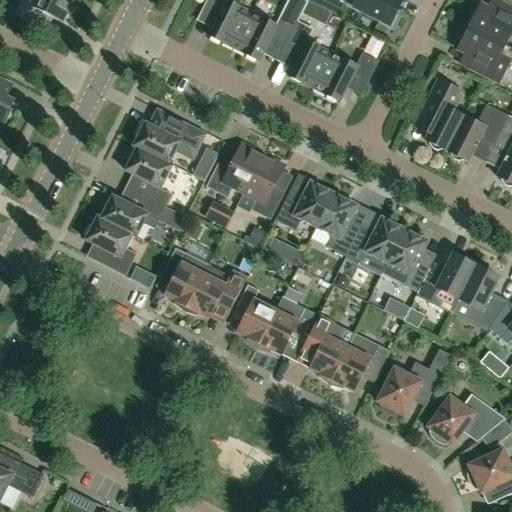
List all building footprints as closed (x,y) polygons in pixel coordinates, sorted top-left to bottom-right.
[(71,3),(64,0),(21,0),(14,15),(37,26),(43,14),(61,23),(71,3)] [(233,50),(251,14),(226,1),(227,0),(207,0),(206,5),(220,12),(208,37),(233,50)] [(389,26),(402,0),(357,0),(354,8),(389,26)] [(511,8),(495,0),(492,0),(488,9),(481,5),(478,11),(475,10),(466,26),(504,46),(509,36),(511,37),(511,8)] [(323,21),(327,12),(307,3),(304,11),(307,13),(306,15),(317,19),(317,18),(323,21)] [(276,26),(251,14),(233,50),(258,62),(271,38),(286,45),(297,23),(282,15),(276,26)] [(313,90),(331,54),(307,42),(313,30),(302,25),(290,47),(301,53),(288,77),(313,90)] [(498,84),(510,61),(499,55),(504,46),(466,26),(457,43),(461,45),(458,51),(465,54),(460,64),(498,84)] [(356,67),(331,54),(313,90),(339,103),(351,78),(366,86),(378,63),(362,55),(356,67)] [(13,102),(6,98),(12,87),(0,80),(0,126),(1,127),(2,125),(5,126),(13,110),(10,109),(13,102)] [(446,152),(464,118),(453,112),(463,94),(438,81),(414,127),(428,134),(425,141),(429,143),(430,147),(433,150),(436,151),(439,151),(443,150),(446,152)] [(494,148),(509,117),(486,106),(477,124),(464,118),(446,152),(450,154),(451,158),(454,160),(457,162),(460,162),(464,161),(468,163),(479,141),(494,148)] [(511,118),(509,117),(494,148),(508,155),(496,178),(501,180),(502,183),(504,186),(507,188),(510,187),(511,187),(511,118)] [(192,159),(205,134),(175,119),(167,135),(145,124),(133,147),(173,167),(173,166),(169,164),(176,151),(192,159)] [(243,195),(262,158),(252,153),(253,150),(242,145),(229,170),(218,165),(206,188),(227,199),(232,189),(243,195)] [(173,167),(133,147),(133,148),(136,149),(132,158),(129,156),(123,167),(126,169),(125,172),(149,184),(143,197),(165,208),(172,195),(161,189),(173,167)] [(272,164),(262,158),(243,195),(254,200),(249,210),(270,221),(284,194),(274,188),(285,167),(274,161),(272,164)] [(316,229),(333,195),(310,183),(301,201),(297,202),(287,197),(275,222),(296,232),(300,224),(304,223),(316,229)] [(346,258),(359,233),(349,229),(348,224),(357,206),(333,195),(316,229),(328,235),(330,239),(326,247),(346,258)] [(154,230),(165,208),(143,197),(136,209),(112,197),(111,200),(107,198),(101,209),(105,211),(101,219),(97,218),(136,238),(143,225),(154,230)] [(136,238),(97,218),(85,241),(109,254),(103,266),(125,278),(137,255),(126,250),(132,237),(136,239),(136,238)] [(387,265),(404,231),(381,219),(372,237),(368,238),(359,233),(346,258),(359,264),(363,257),(370,260),(375,258),(387,265)] [(255,227),(248,241),(259,247),(266,233),(255,227)] [(417,294),(429,269),(420,264),(419,260),(428,242),(404,231),(387,265),(399,271),(401,275),(397,283),(417,294)] [(184,313),(208,266),(175,249),(164,272),(175,277),(164,297),(174,303),(173,305),(183,312),(184,313)] [(458,301),(477,264),(463,257),(462,259),(462,260),(453,255),(444,273),(439,274),(429,269),(417,294),(416,297),(436,308),(437,307),(452,315),(459,301),(458,301)] [(489,330),(504,307),(492,301),(490,296),(499,279),(490,274),(491,271),(477,264),(458,301),(470,307),(472,312),(480,316),(476,323),(489,330)] [(230,277),(220,272),(208,266),(184,313),(186,314),(197,317),(198,315),(209,320),(219,300),(233,307),(246,279),(232,272),(230,277)] [(335,287),(344,292),(349,282),(340,277),(335,287)] [(276,311),(254,300),(259,292),(248,286),(236,309),(247,314),(237,334),(247,339),(246,342),(255,349),(257,350),(283,299),(282,298),(276,311)] [(304,338),(315,315),(283,299),(257,350),(259,350),(270,354),(271,351),(281,356),(293,333),(304,338)] [(408,308),(389,299),(383,311),(402,321),(408,308)] [(511,313),(504,307),(489,330),(507,345),(511,339),(511,313)] [(299,365),(310,370),(309,371),(319,376),(318,378),(327,385),(329,386),(349,348),(337,342),(343,329),(322,319),(311,342),(299,365)] [(349,348),(329,386),(331,387),(342,391),(343,388),(353,393),(363,375),(375,381),(388,356),(389,353),(377,347),(377,346),(355,335),(349,348)] [(427,402),(450,356),(439,350),(429,370),(415,364),(409,376),(394,369),(377,403),(380,405),(379,407),(380,409),(381,410),(382,412),(385,414),(386,415),(388,416),(389,416),(391,417),(394,418),(398,418),(400,417),(401,415),(404,417),(415,396),(427,402)] [(505,420),(471,396),(463,407),(450,398),(427,428),(430,431),(429,433),(429,435),(431,438),(432,439),(433,441),(435,442),(436,443),(439,445),(441,445),(442,446),(444,446),(447,446),(449,444),(452,446),(466,427),(481,439),(505,420)] [(511,466),(511,467),(503,450),(468,466),(470,470),(467,471),(467,473),(467,475),(467,476),(467,478),(468,480),(468,481),(469,483),(470,485),(471,486),(472,487),(473,489),(474,490),(477,492),(480,491),(481,494),(502,484),(508,497),(511,494),(511,466)] [(45,476),(6,457),(0,468),(0,500),(7,486),(33,499),(45,476)]
